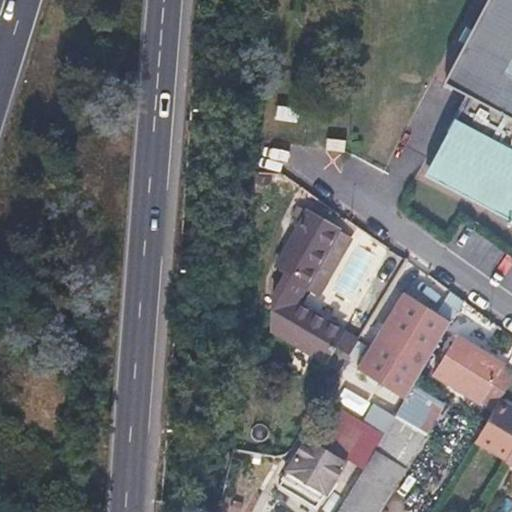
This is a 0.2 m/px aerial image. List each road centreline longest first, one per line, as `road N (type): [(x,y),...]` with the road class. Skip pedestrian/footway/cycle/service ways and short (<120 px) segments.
road 1 (motorway): [(126,511),(165,0)]
road 2 (residential): [(298,156),(511,307)]
